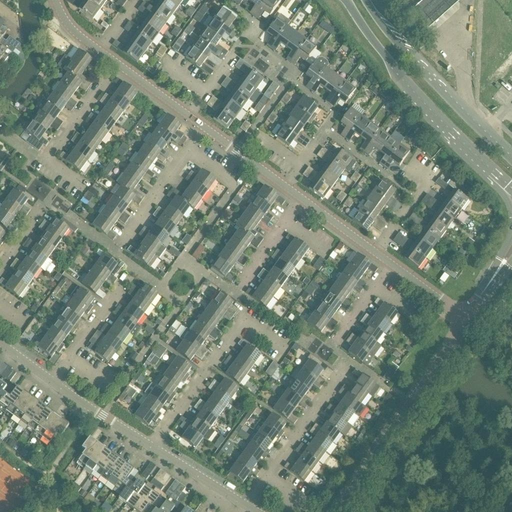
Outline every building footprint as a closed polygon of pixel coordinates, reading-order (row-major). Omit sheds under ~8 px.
[(106,1),(104,0),(85,0),(85,1),(99,11),(106,1)] [(172,16),(179,6),(170,0),(161,0),(158,6),(172,16)] [(249,14),(253,17),(266,0),(250,0),(249,2),(255,7),(249,14)] [(279,3),(275,0),(266,0),(253,17),(257,20),(263,13),(269,17),(279,3)] [(307,0),(300,9),(304,12),(311,3),(307,0)] [(418,0),(410,8),(426,27),(457,0),(418,0)] [(92,21),(99,11),(85,1),(82,6),(79,4),(75,8),(92,21)] [(148,13),(165,25),(172,16),(158,6),(154,11),(151,9),(148,13)] [(221,10),(213,20),(220,25),(230,33),(233,28),(230,26),(235,20),(221,10)] [(165,25),(148,13),(145,17),(148,19),(144,25),(158,35),(165,25)] [(220,25),(213,20),(206,30),(212,35),(220,40),(224,35),(232,40),(235,37),(230,33),(220,25)] [(270,50),(286,28),(276,21),(266,35),(271,39),(266,46),(270,50)] [(151,45),(158,35),(144,25),(140,30),(137,28),(134,32),(143,40),(151,45)] [(286,28),(270,50),(274,53),(280,45),(285,49),(293,38),(296,35),(286,28)] [(216,46),(220,40),(212,35),(206,30),(199,40),(216,51),(216,52),(219,48),(216,46)] [(144,55),(151,45),(143,40),(134,32),(131,36),(134,38),(130,44),(141,52),(144,55)] [(289,64),(305,42),(296,35),(293,38),(285,49),(291,53),(285,61),(289,64)] [(9,37),(6,41),(6,42),(2,47),(0,45),(0,69),(0,70),(10,57),(5,53),(15,41),(9,37)] [(192,49),(206,60),(210,54),(213,56),(216,52),(216,51),(199,40),(192,49)] [(305,42),(289,64),(294,67),(299,59),(305,64),(315,49),(305,42)] [(43,47),(51,52),(54,49),(46,43),(43,47)] [(137,64),(144,55),(141,52),(130,44),(126,49),(123,47),(120,52),(137,64)] [(99,66),(75,49),(68,59),(85,72),(89,66),(95,70),(99,66)] [(206,60),(192,49),(185,59),(202,71),(205,67),(202,65),(206,60)] [(66,58),(59,68),(64,71),(68,74),(88,89),(91,84),(81,77),(85,72),(71,61),(68,59),(66,58)] [(305,88),(309,91),(326,70),(329,66),(327,61),(322,58),(319,58),(305,76),(311,81),(305,88)] [(252,68),(240,59),(234,67),(245,76),(241,81),(255,91),(255,92),(263,81),(249,71),(252,68)] [(326,70),(309,91),(314,94),(319,87),(325,91),(332,82),(335,77),(326,70)] [(85,93),(88,89),(70,76),(68,74),(61,84),(64,87),(74,94),(79,88),(85,93)] [(345,84),(335,77),(332,82),(325,91),(330,95),(325,103),(329,106),(341,89),(345,84)] [(116,95),(129,105),(137,94),(117,80),(113,84),(120,89),(116,95)] [(248,101),(255,92),(255,91),(241,81),(237,86),(234,84),(231,89),(248,101)] [(70,99),(74,94),(64,87),(61,84),(54,94),(57,96),(74,108),(77,104),(70,99)] [(355,91),(345,84),(341,89),(329,106),(333,109),(339,101),(345,105),(355,91)] [(380,90),(373,84),(369,89),(371,89),(369,91),(375,96),(380,90)] [(241,111),(248,101),(231,89),(228,93),(231,95),(227,101),(240,111),(241,111)] [(71,112),(74,108),(57,96),(54,94),(47,103),(50,106),(60,113),(64,108),(71,112)] [(129,105),(116,95),(112,100),(105,95),(102,100),(122,115),(129,105)] [(296,109),(313,121),(316,117),(313,115),(318,108),(303,98),(296,109)] [(102,114),(115,124),(122,115),(102,100),(99,104),(106,109),(102,114)] [(217,108),(234,121),(241,111),(240,111),(227,101),(223,106),(220,104),(217,108)] [(56,119),(60,113),(50,106),(47,103),(39,113),(41,115),(59,128),(63,123),(56,119)] [(234,121),(217,108),(214,112),(217,114),(213,120),(227,131),(234,121)] [(313,121),(296,109),(289,118),(303,129),(307,123),(310,125),(313,121)] [(344,139),(360,117),(350,110),(340,124),(346,129),(340,136),(344,139)] [(32,123),(46,133),(50,127),(57,132),(59,128),(41,115),(39,113),(32,123)] [(115,124),(102,114),(98,120),(91,115),(88,119),(108,135),(115,124)] [(159,127),(180,141),(183,137),(176,133),(180,126),(167,117),(159,127)] [(360,117),(344,139),(349,143),(354,135),(360,139),(370,125),(360,117)] [(303,129),(289,118),(282,128),(299,141),(302,136),(299,134),(303,129)] [(108,135),(88,119),(85,123),(92,128),(87,134),(101,144),(108,135)] [(46,133),(32,123),(25,132),(26,133),(22,139),(38,152),(43,146),(45,147),(49,143),(42,138),(46,133)] [(242,127),(247,131),(250,127),(245,123),(242,127)] [(380,132),(370,125),(360,139),(365,143),(360,151),(364,154),(376,137),(380,132)] [(180,141),(159,127),(152,137),(165,146),(166,146),(170,141),(177,146),(180,141)] [(299,141),(282,128),(275,138),(289,148),(293,142),(296,144),(299,141)] [(389,139),(380,132),(376,137),(364,154),(368,157),(374,149),(379,153),(389,139)] [(413,132),(408,138),(414,143),(419,137),(413,132)] [(73,139),(93,154),(101,144),(87,134),(83,139),(77,134),(73,139)] [(145,146),(165,161),(169,157),(162,152),(166,146),(165,146),(152,137),(145,146)] [(93,154),(73,139),(71,143),(77,147),(73,154),(86,164),(93,154)] [(399,146),(389,139),(379,153),(385,157),(379,165),(383,168),(396,149),(399,146)] [(165,161),(145,146),(138,156),(152,166),(156,160),(163,165),(165,161)] [(409,153),(399,146),(396,149),(383,168),(387,171),(393,163),(399,168),(409,153)] [(121,150),(118,155),(124,159),(127,155),(121,150)] [(330,154),(327,159),(344,172),(348,175),(355,164),(350,160),(352,157),(343,151),(341,154),(337,151),(333,157),(330,154)] [(79,173),(86,164),(73,154),(69,159),(63,154),(59,158),(79,173)] [(152,166),(138,156),(131,166),(151,181),(154,176),(148,171),(152,166)] [(2,163),(5,166),(10,159),(7,157),(2,163)] [(344,172),(327,159),(324,163),(327,165),(322,171),(337,181),(340,176),(344,172)] [(148,184),(151,181),(131,166),(124,175),(137,186),(142,180),(148,184)] [(337,181),(322,171),(319,176),(316,174),(314,176),(313,178),(330,191),(337,181)] [(191,173),(187,177),(208,192),(215,182),(202,172),(197,178),(191,173)] [(352,177),(357,181),(360,177),(355,173),(352,177)] [(134,191),(137,186),(124,175),(117,185),(121,188),(141,203),(144,198),(134,191)] [(187,192),(200,202),(208,192),(187,177),(184,181),(191,186),(187,192)] [(330,191),(313,178),(310,182),(313,184),(308,190),(323,201),(330,191)] [(373,193),(390,205),(393,201),(390,199),(395,192),(380,182),(373,193)] [(26,190),(20,186),(16,191),(22,195),(26,190)] [(450,196),(446,202),(454,208),(460,212),(467,201),(446,186),(442,190),(450,196)] [(99,193),(91,187),(87,192),(95,198),(99,193)] [(114,198),(127,208),(131,202),(138,207),(141,203),(121,188),(114,198)] [(284,202),(264,188),(257,198),(270,208),(274,202),(281,207),(284,202)] [(200,202),(187,192),(183,197),(172,189),(169,193),(189,209),(193,211),(200,202)] [(14,190),(7,200),(20,210),(27,215),(30,210),(24,206),(28,200),(14,190)] [(182,218),(189,209),(169,193),(166,198),(173,203),(169,208),(182,218)] [(390,205),(373,193),(366,203),(380,213),(384,207),(387,209),(390,205)] [(106,208),(127,222),(130,218),(123,213),(127,208),(114,198),(106,208)] [(266,213),(270,208),(257,198),(249,208),(270,222),(273,218),(266,213)] [(7,200),(0,209),(13,220),(18,214),(24,219),(27,215),(20,210),(7,200)] [(453,222),(460,212),(454,208),(446,202),(442,207),(434,201),(431,206),(445,216),(453,222)] [(380,213),(366,203),(359,212),(376,225),(379,220),(376,218),(380,213)] [(446,231),(453,222),(445,216),(431,206),(428,209),(436,215),(432,221),(446,231)] [(127,222),(106,208),(100,217),(113,227),(117,222),(124,226),(127,222)] [(155,213),(175,228),(182,218),(169,208),(165,214),(158,209),(155,213)] [(267,226),(270,222),(249,208),(242,217),(256,227),(260,221),(267,226)] [(10,225),(13,220),(0,209),(0,224),(13,234),(16,230),(10,225)] [(376,225),(359,212),(351,222),(366,232),(370,226),(373,228),(376,225)] [(175,228),(155,213),(152,217),(159,222),(154,228),(168,238),(175,228)] [(113,227),(100,217),(92,227),(112,242),(116,237),(109,232),(113,227)] [(252,233),(256,227),(242,217),(235,227),(239,230),(259,245),(263,240),(252,233)] [(74,234),(75,234),(77,230),(78,229),(62,218),(59,223),(55,220),(51,225),(44,221),(41,225),(61,240),(68,230),(74,234)] [(439,241),(446,231),(432,221),(428,226),(420,220),(417,225),(432,236),(439,241)] [(54,249),(61,240),(41,225),(38,229),(45,234),(40,240),(54,249)] [(432,251),(439,241),(432,236),(417,225),(414,229),(422,234),(418,240),(426,246),(432,251)] [(256,249),(259,245),(239,230),(235,227),(239,230),(232,240),(245,250),(246,250),(250,244),(256,249)] [(161,247),(168,238),(154,228),(151,233),(144,228),(141,233),(161,247)] [(141,233),(138,236),(144,241),(140,247),(154,257),(157,259),(159,261),(165,251),(161,247),(141,233)] [(287,251),(301,260),(308,250),(288,236),(285,240),(292,245),(287,251)] [(28,238),(25,243),(27,244),(47,259),(54,249),(40,240),(37,245),(28,238)] [(469,238),(465,244),(470,247),(474,242),(469,238)] [(225,250),(245,264),(248,260),(242,255),(246,250),(245,250),(232,240),(225,250)] [(424,261),(432,251),(426,246),(418,240),(414,245),(406,240),(403,245),(424,261)] [(26,259),(40,269),(45,272),(52,262),(47,259),(27,244),(25,243),(22,247),(31,253),(26,259)] [(340,243),(335,249),(340,252),(344,246),(340,243)] [(417,270),(424,261),(403,245),(400,248),(408,254),(403,260),(417,270)] [(200,246),(192,257),(197,261),(205,250),(200,246)] [(83,247),(79,253),(85,257),(89,251),(83,247)] [(157,259),(140,247),(136,252),(130,247),(126,252),(150,269),(157,259)] [(178,258),(181,254),(172,248),(169,252),(178,258)] [(460,249),(457,253),(462,258),(466,253),(460,249)] [(245,264),(225,250),(218,260),(231,269),(236,264),(242,268),(245,264)] [(301,260),(287,251),(283,256),(277,251),(273,256),(293,270),(301,260)] [(349,266),(363,276),(367,270),(373,275),(377,270),(357,255),(349,266)] [(102,258),(96,266),(111,277),(114,273),(116,275),(122,266),(116,262),(115,264),(103,256),(102,258)] [(273,270),(286,280),(293,270),(273,256),(271,259),(277,264),(273,270)] [(312,268),(318,273),(325,263),(319,258),(312,268)] [(40,269),(26,259),(23,264),(16,260),(12,264),(24,272),(33,279),(40,269)] [(231,269),(218,260),(211,269),(231,284),(234,279),(228,275),(231,269)] [(71,262),(68,267),(73,270),(76,266),(71,262)] [(12,279),(25,288),(33,279),(24,272),(12,264),(10,268),(17,273),(12,279)] [(449,264),(442,273),(447,277),(454,282),(461,273),(454,268),(449,264)] [(111,277),(96,266),(89,275),(102,285),(106,280),(113,285),(116,281),(111,277)] [(342,275),(362,290),(365,286),(359,281),(363,276),(349,266),(342,275)] [(286,280),(273,270),(269,275),(262,270),(259,275),(279,289),(286,280)] [(102,285),(89,275),(82,285),(102,300),(105,296),(98,291),(102,285)] [(259,289),(272,299),(279,289),(259,275),(256,279),(263,284),(259,289)] [(362,290),(342,275),(335,285),(348,295),(353,289),(359,294),(362,290)] [(25,288),(12,279),(9,284),(2,279),(0,280),(0,284),(18,298),(25,288)] [(57,287),(61,290),(66,283),(62,281),(57,287)] [(311,282),(304,292),(309,295),(312,291),(311,290),(314,285),(311,282)] [(348,295),(335,285),(328,295),(348,310),(351,305),(345,300),(348,295)] [(133,287),(130,291),(150,306),(158,295),(144,286),(140,292),(133,287)] [(61,290),(57,287),(53,294),(56,296),(61,290)] [(77,287),(70,297),(73,300),(90,312),(93,307),(90,305),(94,299),(77,287)] [(272,299),(259,289),(255,295),(248,290),(245,294),(265,309),(272,299)] [(134,300),(130,306),(136,311),(143,316),(150,306),(130,291),(127,295),(134,300)] [(303,292),(300,297),(305,301),(308,296),(303,292)] [(219,294),(211,304),(231,318),(235,314),(228,309),(232,303),(219,294)] [(348,310),(328,295),(321,304),(334,314),(338,308),(345,313),(348,310)] [(43,307),(46,309),(51,303),(48,300),(43,307)] [(90,312),(73,300),(66,309),(80,319),(84,313),(87,315),(90,312)] [(376,315),(389,325),(397,315),(377,300),(374,304),(380,309),(376,315)] [(204,314),(218,323),(222,318),(229,322),(231,318),(211,304),(204,314)] [(314,314),(334,329),(337,324),(330,320),(334,314),(321,304),(314,314)] [(119,306),(116,311),(136,325),(143,316),(136,311),(130,306),(126,311),(119,306)] [(80,319),(66,309),(59,319),(76,331),(79,326),(76,324),(80,319)] [(115,325),(133,338),(140,328),(136,325),(116,311),(113,315),(120,319),(115,325)] [(218,323),(204,314),(197,323),(202,327),(217,338),(220,334),(214,329),(218,323)] [(334,329),(314,314),(306,324),(320,334),(324,328),(331,333),(334,329)] [(389,325),(376,315),(372,320),(365,316),(362,320),(382,335),(389,325)] [(29,326),(32,329),(37,322),(34,319),(29,326)] [(76,331),(59,319),(52,329),(65,339),(70,333),(73,335),(76,331)] [(382,335),(362,320),(359,324),(366,328),(361,334),(380,348),(375,344),(382,335)] [(214,342),(217,338),(202,327),(197,323),(190,333),(194,336),(203,343),(208,337),(214,342)] [(129,335),(115,325),(112,330),(105,325),(102,330),(122,345),(129,335)] [(171,326),(168,331),(169,331),(174,334),(177,330),(172,327),(171,326)] [(65,339),(52,329),(45,339),(61,350),(65,346),(62,344),(65,339)] [(200,348),(203,343),(194,336),(190,333),(185,329),(178,339),(183,343),(203,357),(206,353),(200,348)] [(105,339),(101,344),(115,354),(122,345),(102,330),(99,334),(105,339)] [(380,348),(361,334),(358,340),(351,335),(348,340),(373,358),(380,348)] [(61,350),(45,339),(38,348),(51,358),(56,352),(59,354),(61,350)] [(373,358),(348,340),(345,343),(352,348),(347,354),(366,367),(373,358)] [(239,356),(253,366),(260,356),(240,341),(237,346),(244,351),(239,356)] [(200,361),(203,357),(186,345),(183,343),(176,352),(189,362),(194,356),(200,361)] [(108,364),(115,354),(101,344),(97,350),(91,345),(88,349),(108,364)] [(154,357),(159,361),(166,350),(158,344),(150,355),(154,357)] [(129,356),(125,361),(131,365),(134,360),(129,356)] [(226,361),(246,376),(253,366),(239,356),(236,362),(229,357),(226,361)] [(301,372),(321,386),(325,382),(318,378),(322,372),(319,369),(322,364),(309,356),(306,361),(308,362),(301,372)] [(177,358),(169,369),(186,381),(189,376),(186,374),(190,368),(177,358)] [(246,376),(226,361),(223,365),(230,370),(225,376),(239,386),(246,376)] [(3,371),(8,374),(12,368),(7,365),(3,371)] [(136,374),(139,377),(145,370),(141,367),(136,374)] [(126,371),(121,368),(118,373),(122,377),(126,371)] [(183,385),(186,381),(169,369),(162,378),(164,380),(176,388),(180,382),(183,385)] [(380,389),(355,371),(351,375),(358,380),(354,386),(367,396),(372,399),(380,389)] [(321,386),(301,372),(294,382),(308,391),(312,386),(318,391),(321,386)] [(386,375),(383,379),(387,382),(389,384),(392,379),(391,378),(386,375)] [(172,393),(176,388),(164,380),(162,378),(156,387),(155,388),(172,400),(175,396),(172,393)] [(210,386),(230,401),(238,390),(224,380),(220,386),(213,381),(210,386)] [(287,391),(307,406),(311,401),(304,397),(308,391),(294,382),(287,391)] [(144,393),(149,397),(148,398),(151,400),(161,408),(166,402),(169,404),(172,400),(155,388),(156,387),(151,384),(144,393)] [(230,401),(210,386),(207,390),(214,395),(210,401),(223,410),(230,401)] [(367,396),(354,386),(350,391),(343,386),(340,391),(360,405),(367,396)] [(122,394),(125,396),(130,389),(127,387),(122,394)] [(6,395),(0,403),(0,406),(6,411),(13,401),(17,404),(25,393),(17,388),(10,398),(6,395)] [(280,401),(294,411),(298,405),(304,410),(307,406),(287,391),(280,401)] [(340,405),(353,415),(358,418),(365,409),(360,405),(340,391),(337,394),(344,399),(340,405)] [(32,398),(25,393),(17,404),(13,401),(6,411),(13,416),(21,406),(24,409),(32,398)] [(39,404),(32,398),(24,409),(21,406),(13,416),(20,422),(28,412),(31,414),(39,404)] [(148,398),(141,408),(157,420),(161,415),(158,413),(161,408),(151,400),(148,398)] [(223,410),(210,401),(206,406),(199,401),(196,405),(216,420),(223,410)] [(294,411),(280,401),(273,411),(293,425),(296,421),(290,416),(294,411)] [(47,409),(39,404),(31,414),(28,412),(20,422),(28,427),(35,417),(39,420),(47,409)] [(216,420),(196,405),(193,409),(200,414),(195,420),(209,430),(209,429),(216,420)] [(353,415),(340,405),(336,410),(329,405),(326,410),(346,425),(346,424),(353,415)] [(248,414),(251,416),(256,409),(253,407),(248,414)] [(155,423),(157,420),(141,408),(134,417),(148,427),(152,421),(155,423)] [(54,414),(47,409),(39,420),(35,417),(28,427),(35,432),(42,422),(46,425),(54,414)] [(325,424),(339,434),(344,438),(351,428),(346,424),(346,425),(326,410),(323,414),(330,418),(325,424)] [(61,420),(54,414),(46,425),(42,422),(35,432),(42,438),(50,427),(53,430),(61,420)] [(264,425),(281,437),(284,433),(281,431),(285,425),(272,415),(264,425)] [(181,417),(178,422),(182,425),(202,439),(207,443),(214,433),(209,430),(195,420),(192,425),(181,417)] [(69,425),(61,420),(53,430),(50,427),(42,438),(50,443),(57,433),(61,436),(69,425)] [(339,434),(325,424),(322,430),(315,425),(312,429),(332,444),(339,434)] [(202,439),(182,425),(179,428),(186,433),(181,439),(195,449),(202,439)] [(257,435),(270,445),(275,439),(278,441),(281,437),(264,425),(257,435)] [(234,433),(237,435),(241,430),(242,428),(239,426),(234,433)] [(332,444),(312,429),(309,433),(315,438),(311,444),(318,449),(325,454),(332,444)] [(241,430),(237,435),(250,445),(266,457),(270,452),(267,450),(270,445),(257,435),(254,440),(241,430)] [(78,461),(85,467),(93,457),(89,454),(97,444),(89,438),(81,449),(85,451),(78,461)] [(16,443),(10,439),(7,444),(12,448),(16,443)] [(216,442),(213,447),(218,450),(221,445),(216,442)] [(225,445),(220,452),(223,455),(226,457),(233,448),(226,443),(225,445)] [(104,449),(97,444),(89,454),(93,457),(85,467),(93,472),(100,462),(97,460),(104,449)] [(301,444),(297,449),(316,463),(317,464),(325,454),(318,449),(311,444),(307,449),(301,444)] [(266,457),(250,445),(243,455),(256,464),(261,458),(264,460),(266,457)] [(93,472),(100,478),(107,468),(104,465),(112,454),(104,449),(97,460),(100,462),(93,472)] [(301,457),(297,464),(304,468),(311,473),(317,464),(316,463),(297,449),(295,452),(301,457)] [(100,478),(107,483),(114,473),(111,470),(119,460),(112,454),(104,465),(107,468),(100,478)] [(256,464),(243,455),(236,464),(252,476),(256,472),(252,469),(256,464)] [(107,483),(114,488),(122,478),(118,475),(126,465),(119,460),(111,470),(114,473),(107,483)] [(252,476),(236,464),(229,474),(242,484),(247,478),(250,480),(252,476)] [(283,468),(304,483),(311,473),(304,468),(297,464),(293,468),(287,464),(283,468)] [(114,488),(122,494),(129,483),(126,481),(133,471),(126,465),(118,475),(122,478),(114,488)] [(143,472),(140,477),(145,481),(149,476),(143,472)] [(155,488),(158,483),(153,479),(149,484),(155,488)] [(118,499),(125,505),(133,494),(136,497),(144,486),(137,481),(133,486),(129,483),(122,494),(118,499)] [(73,483),(69,488),(77,494),(80,489),(73,483)] [(158,483),(155,488),(160,491),(163,487),(158,483)] [(125,505),(133,510),(140,500),(144,502),(152,492),(144,486),(136,497),(133,494),(125,505)] [(173,494),(167,490),(164,494),(169,498),(173,494)] [(82,491),(79,495),(84,499),(87,494),(82,491)] [(133,510),(135,511),(142,511),(148,505),(151,508),(159,497),(152,492),(144,502),(140,500),(133,510)] [(87,494),(84,499),(91,504),(94,500),(95,499),(88,494),(87,494)] [(178,498),(173,494),(169,498),(175,502),(178,498)] [(142,511),(153,511),(155,510),(156,511),(159,511),(166,502),(159,497),(151,508),(148,505),(142,511)] [(94,500),(91,504),(97,508),(100,505),(94,500)] [(170,511),(174,508),(166,502),(159,511),(156,511),(155,510),(153,511),(170,511)]
